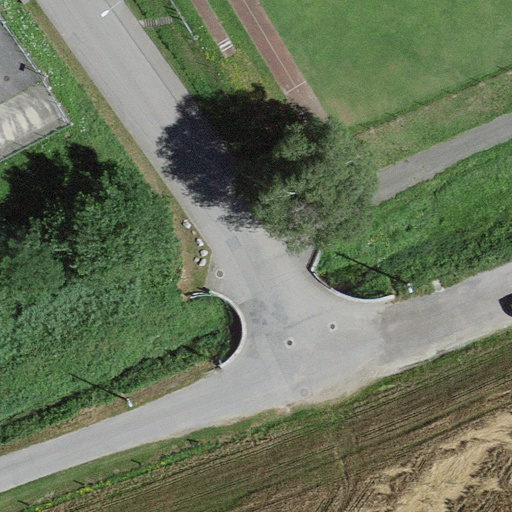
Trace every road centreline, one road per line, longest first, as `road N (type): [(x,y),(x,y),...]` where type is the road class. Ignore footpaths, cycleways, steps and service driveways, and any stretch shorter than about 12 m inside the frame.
road 1 (residential): [(60,0),(305,356)]
road 2 (unclassified): [(0,477),(305,356)]
